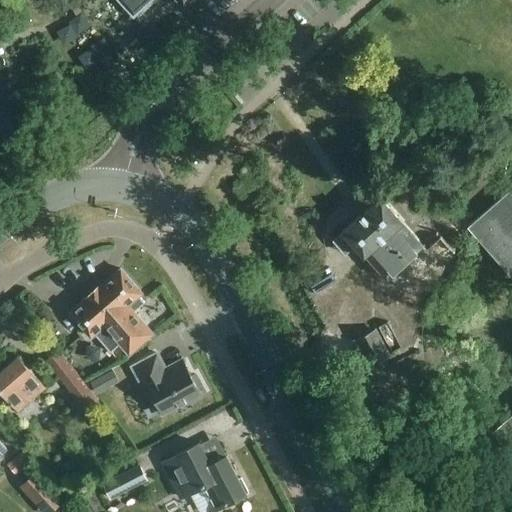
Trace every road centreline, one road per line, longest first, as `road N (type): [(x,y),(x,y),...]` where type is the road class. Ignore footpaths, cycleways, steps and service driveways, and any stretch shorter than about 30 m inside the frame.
road 1 (residential): [(242,311),(207,329),(154,245),(122,230),(92,233),(5,281)]
road 2 (primary): [(346,511),(242,311)]
road 3 (primary): [(242,311),(198,233),(166,203),(132,189)]
road 4 (primary): [(173,84),(271,0)]
road 5 (primary): [(173,84),(142,105),(109,185)]
road 6 (primary): [(0,231),(49,196),(109,185)]
